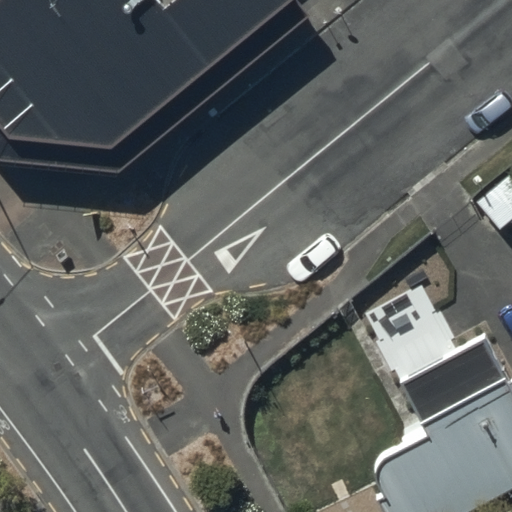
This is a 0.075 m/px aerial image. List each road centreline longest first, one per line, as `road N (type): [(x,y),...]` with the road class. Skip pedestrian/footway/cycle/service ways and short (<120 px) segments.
road 1 (tertiary): [(35,383),(506,0)]
road 2 (tertiary): [(35,383),(124,509)]
